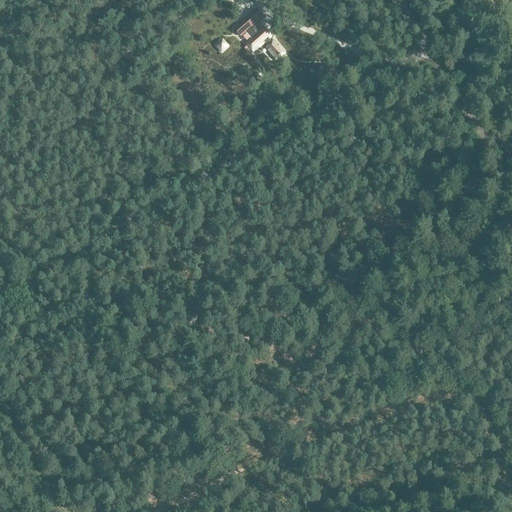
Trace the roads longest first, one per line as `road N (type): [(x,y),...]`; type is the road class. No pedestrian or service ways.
road 1 (unclassified): [(0,298),(429,48),(399,0)]
road 2 (track): [(511,490),(485,408),(452,398),(295,450),(151,511)]
road 3 (track): [(505,2),(429,48),(511,179)]
road 4 (track): [(277,20),(394,68)]
road 5 (track): [(61,511),(0,404)]
